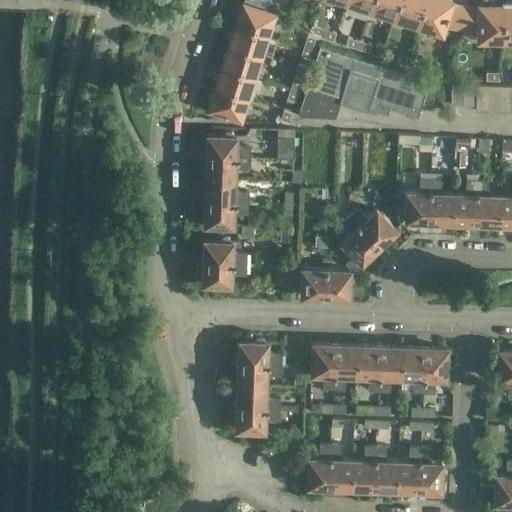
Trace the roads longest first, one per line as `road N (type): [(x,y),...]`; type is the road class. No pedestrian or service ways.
road 1 (residential): [(181,315),(167,170),(201,0)]
road 2 (residential): [(181,315),(391,317)]
road 3 (residential): [(459,511),(474,324)]
road 4 (residential): [(511,255),(429,254),(404,273),(391,317)]
road 5 (residential): [(193,470),(181,315)]
